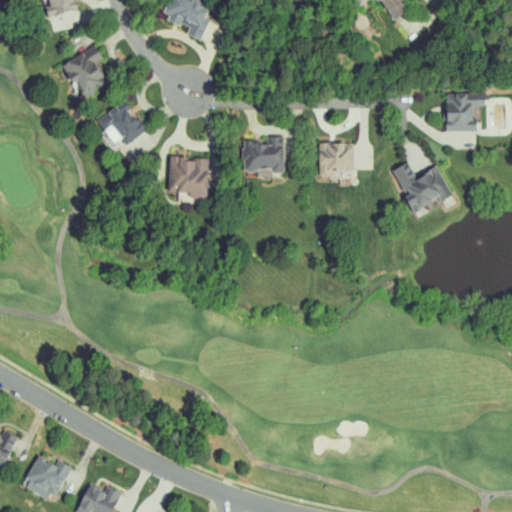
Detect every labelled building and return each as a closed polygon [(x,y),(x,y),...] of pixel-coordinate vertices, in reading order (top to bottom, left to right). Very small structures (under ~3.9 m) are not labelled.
[(46,0),(49,12),(47,12),(51,31),(78,25),(72,0),(46,0)] [(199,40),(211,11),(184,0),(167,0),(161,16),(188,27),(185,35),(199,40)] [(380,0),(381,0),(392,20),(406,13),(400,2),(403,0),(368,0),(371,5),(380,0)] [(107,74),(92,48),(61,65),(71,85),(75,83),(83,98),(95,91),(91,83),(107,74)] [(475,131),(475,107),(484,107),(484,94),(445,94),(446,104),(442,104),(442,121),(445,121),(445,132),(475,131)] [(96,118),(103,130),(111,125),(123,145),(147,131),(128,98),(96,118)] [(282,137),(260,137),(260,143),(243,143),(243,172),(256,172),(256,178),(272,178),(272,174),(283,173),(282,137)] [(354,144),(318,143),(317,178),(342,179),(342,171),(353,172),(354,144)] [(207,159),(195,159),(168,158),(168,194),(207,194),(207,159)] [(393,170),(405,197),(404,198),(412,213),(436,201),(437,204),(451,197),(436,166),(413,177),(407,164),(393,170)] [(17,436),(3,428),(0,433),(0,464),(1,465),(17,436)] [(21,485),(51,500),(69,465),(58,459),(56,464),(37,454),(21,485)] [(97,486),(87,482),(75,511),(110,511),(118,489),(99,482),(97,486)]
